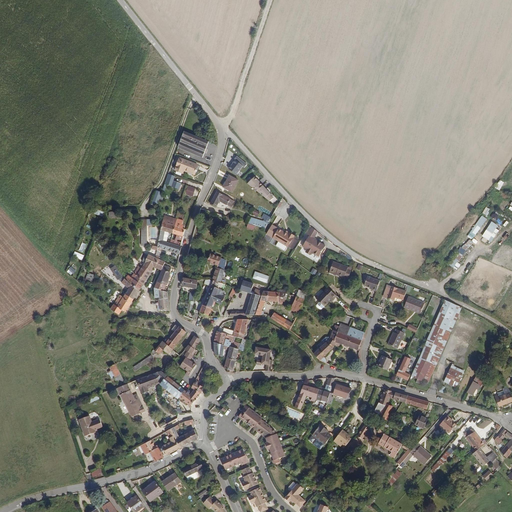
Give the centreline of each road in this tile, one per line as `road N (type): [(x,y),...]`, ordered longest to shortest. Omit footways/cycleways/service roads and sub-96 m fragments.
road 1 (unclassified): [(228,382),(329,369),(501,420)]
road 2 (unclassified): [(228,382),(204,333),(176,313),(174,299),(224,143),(220,130)]
road 3 (residential): [(220,130),(336,240),(439,290)]
road 4 (tertiary): [(5,511),(206,445)]
road 5 (unclassified): [(220,130),(121,0)]
road 6 (residential): [(292,511),(264,475),(254,441),(236,431),(206,445)]
